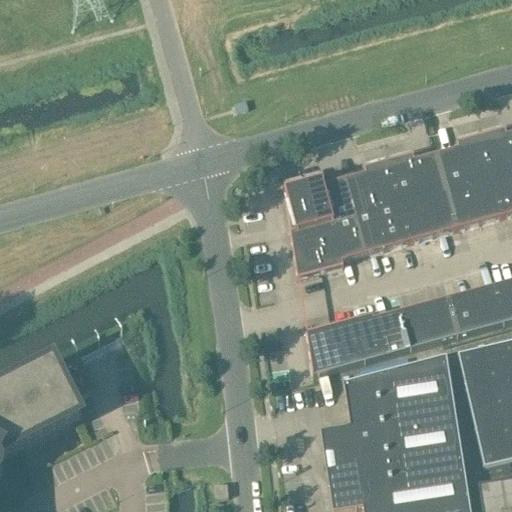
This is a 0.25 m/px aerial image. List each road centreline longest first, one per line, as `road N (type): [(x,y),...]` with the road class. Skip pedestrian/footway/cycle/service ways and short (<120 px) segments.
road 1 (unclassified): [(246,511),(200,165)]
road 2 (unclassified): [(200,165),(511,83)]
road 3 (unclassified): [(0,224),(200,165)]
road 4 (unknown): [(298,385),(272,199)]
